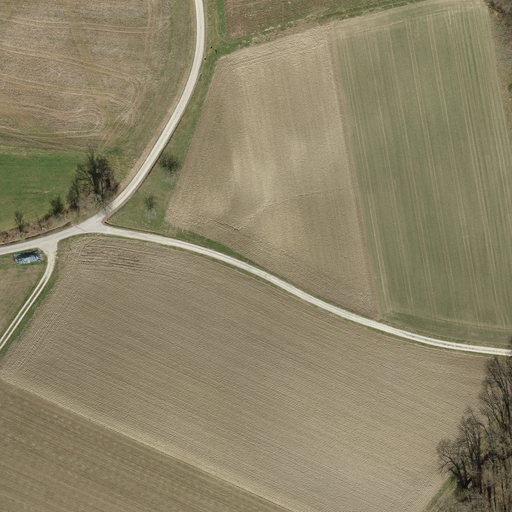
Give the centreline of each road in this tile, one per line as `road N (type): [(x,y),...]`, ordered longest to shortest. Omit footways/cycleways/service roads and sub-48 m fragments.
road 1 (track): [(86,226),(222,257),(344,314),(423,339),(511,353)]
road 2 (track): [(86,226),(131,187),(186,97),(200,53),(198,0)]
road 3 (track): [(511,408),(433,511)]
road 4 (track): [(46,240),(50,270),(0,345)]
